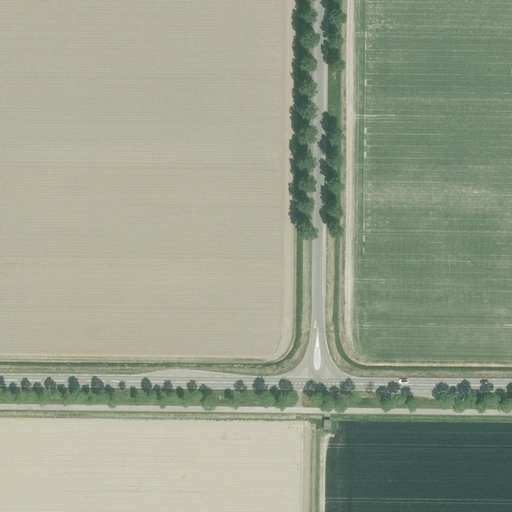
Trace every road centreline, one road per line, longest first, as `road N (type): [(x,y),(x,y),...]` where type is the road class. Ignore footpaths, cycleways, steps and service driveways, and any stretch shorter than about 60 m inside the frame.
road 1 (unclassified): [(320,0),(317,333)]
road 2 (secondary): [(306,384),(0,380)]
road 3 (secondary): [(511,386),(327,384)]
